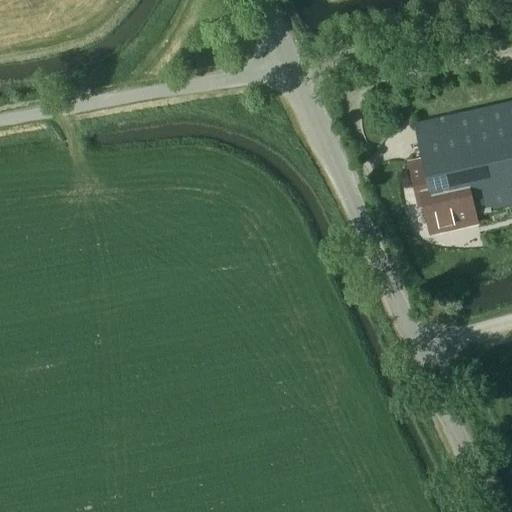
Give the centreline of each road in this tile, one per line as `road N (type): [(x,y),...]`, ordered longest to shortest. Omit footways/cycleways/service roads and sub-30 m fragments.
road 1 (tertiary): [(416,350),(291,68)]
road 2 (unclassified): [(0,119),(291,68)]
road 3 (tertiary): [(489,511),(416,350)]
